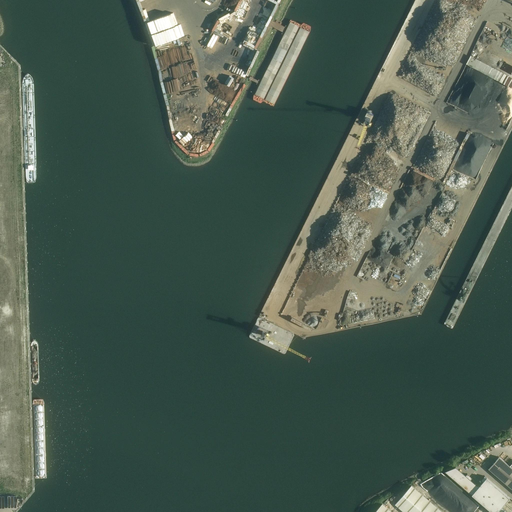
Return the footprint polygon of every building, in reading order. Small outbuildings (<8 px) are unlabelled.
[(178,13),(150,23),(154,33),(182,23),(178,13)] [(182,25),(154,34),(157,45),(186,35),(182,25)] [(511,463),(509,466),(499,457),(488,469),(511,489),(511,463)] [(507,511),(501,507),(509,498),(486,478),(484,476),(481,480),(483,482),(478,487),(469,479),(456,467),(445,471),(461,486),(474,497),(492,511),(507,511)] [(431,487),(459,511),(489,511),(444,472),(431,487)] [(443,511),(413,486),(412,485),(395,505),(403,511),(443,511)]
